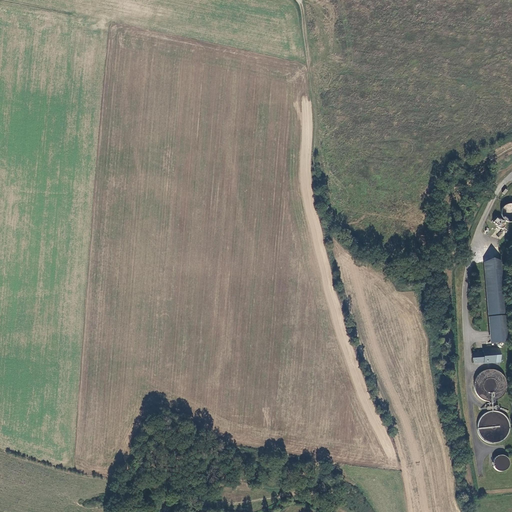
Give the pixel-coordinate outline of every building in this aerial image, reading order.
[(489,261),(495,341),(510,340),(504,260),(489,261)] [(477,352),(478,362),(491,361),(490,349),(487,349),(487,351),(477,352)] [(490,349),(491,361),(499,360),(498,349),(490,349)] [(511,428),(508,416),(509,412),(499,406),(501,401),(500,400),(507,390),(508,386),(504,374),(497,370),(492,369),(479,373),(475,379),(474,383),(477,396),(491,404),(481,407),(479,414),(480,417),(479,420),(477,426),(481,439),(487,443),(491,444),(492,444),(505,440),(511,428)] [(509,457),(494,455),(493,469),(508,471),(509,457)]
